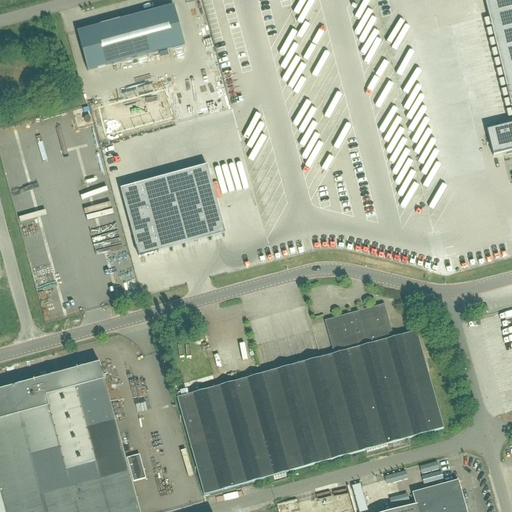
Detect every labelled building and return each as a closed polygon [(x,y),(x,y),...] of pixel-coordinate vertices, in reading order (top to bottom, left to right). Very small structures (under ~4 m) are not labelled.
[(493,156),(511,150),(511,0),(484,0),(511,112),(511,125),(486,131),(493,157),(493,156)] [(77,33),(88,72),(185,46),(174,6),(77,33)] [(173,119),(165,89),(97,108),(105,137),(173,119)] [(206,166),(120,190),(139,258),(225,234),(206,166)] [(443,429),(424,360),(422,353),(416,332),(392,338),(385,313),(362,319),(361,313),(337,320),(338,325),(327,328),(335,355),(177,399),(204,496),(443,429)] [(0,497),(4,511),(139,511),(99,364),(0,391),(0,497)] [(450,403),(457,401),(454,390),(447,392),(450,403)] [(147,479),(140,455),(126,459),(132,483),(147,479)] [(405,494),(412,492),(407,471),(396,474),(399,484),(402,483),(405,494)] [(466,511),(458,481),(412,493),(413,495),(416,506),(403,509),(391,511),(466,511)]
